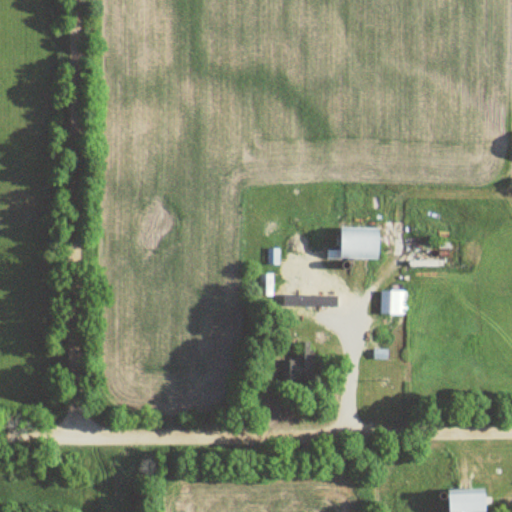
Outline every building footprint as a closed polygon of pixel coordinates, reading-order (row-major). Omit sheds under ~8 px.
[(342,228),(342,259),(388,259),(388,228),(342,228)] [(260,288),(270,288),(270,276),(260,276),(260,288)] [(405,315),(405,291),(380,291),(380,315),(405,315)] [(299,362),(310,363),(311,344),(299,343),(299,362)] [(493,511),(493,492),(453,493),(453,511),(493,511)]
